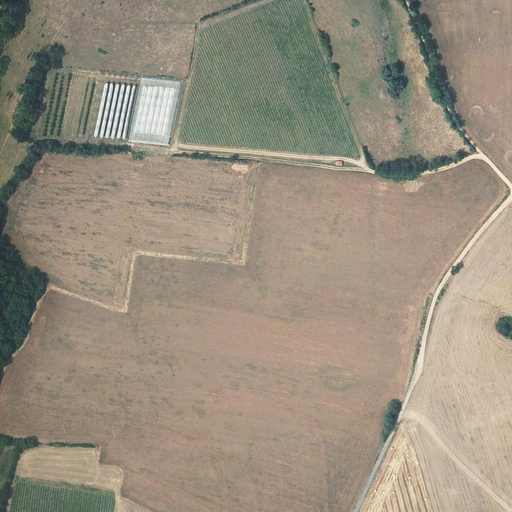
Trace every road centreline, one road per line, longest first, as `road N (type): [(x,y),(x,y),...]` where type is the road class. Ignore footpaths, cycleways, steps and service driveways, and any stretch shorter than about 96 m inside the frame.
road 1 (track): [(197,18),(181,152),(390,176),(483,154)]
road 2 (track): [(356,511),(407,397),(436,293),(511,198)]
road 3 (track): [(403,0),(454,122),(511,188)]
